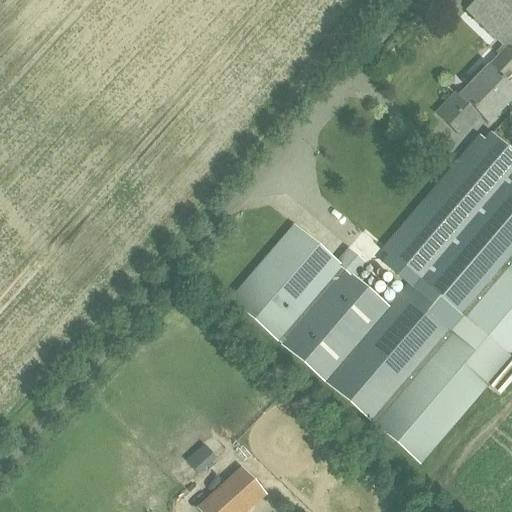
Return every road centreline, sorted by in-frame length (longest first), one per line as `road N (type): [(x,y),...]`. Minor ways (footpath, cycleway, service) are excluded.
road 1 (unclassified): [(0,466),(292,151)]
road 2 (unknown): [(292,151),(373,67),(415,0)]
